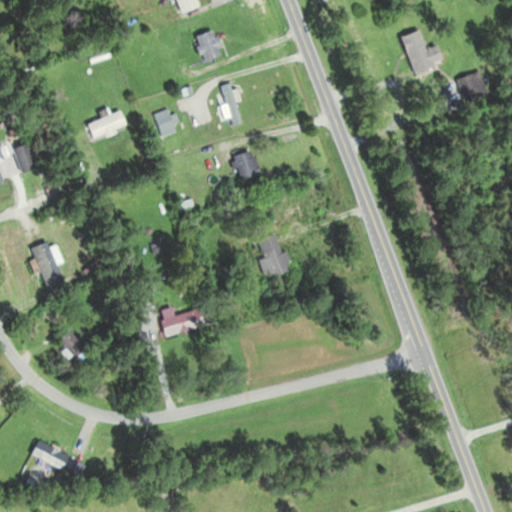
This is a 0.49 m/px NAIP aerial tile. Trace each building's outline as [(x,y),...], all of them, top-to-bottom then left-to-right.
[(180,0),(186,13),(208,4),(206,0),(180,0)] [(209,62),(230,53),(219,29),(199,37),(209,62)] [(407,36),(420,74),(451,63),(444,44),(433,48),(426,29),(407,36)] [(461,78),(469,102),(492,95),(484,71),(461,78)] [(245,122),(236,82),(224,84),(234,125),(245,122)] [(93,123),(100,138),(131,123),(124,108),(93,123)] [(164,135),(180,130),(173,108),(157,113),(164,135)] [(28,173),(44,167),(35,142),(19,148),(28,173)] [(258,149),(237,156),(246,180),(266,173),(258,149)] [(0,185),(9,183),(0,155),(0,185)] [(284,233),(263,238),(268,259),(265,260),(270,278),(294,272),(284,233)] [(36,248),(53,287),(70,280),(54,241),(36,248)] [(165,320),(171,337),(211,324),(205,307),(165,320)] [(99,353),(75,330),(64,341),(88,364),(99,353)] [(66,469),(74,455),(44,439),(36,454),(66,469)]
